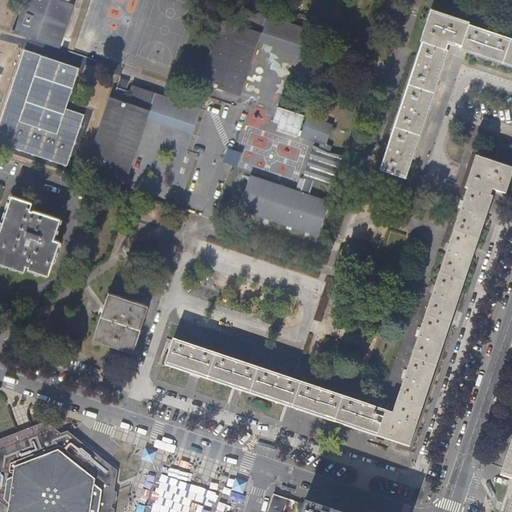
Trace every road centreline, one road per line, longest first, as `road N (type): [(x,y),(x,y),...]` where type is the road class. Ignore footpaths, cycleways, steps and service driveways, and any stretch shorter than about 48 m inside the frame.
road 1 (residential): [(511,220),(426,464),(407,479),(135,388)]
road 2 (residential): [(405,511),(125,420)]
road 3 (residential): [(166,293),(184,238),(325,286),(306,340)]
road 4 (secondary): [(511,317),(448,511)]
road 5 (residential): [(306,340),(166,293)]
road 6 (residential): [(135,388),(0,348)]
road 7 (residential): [(125,420),(0,379)]
